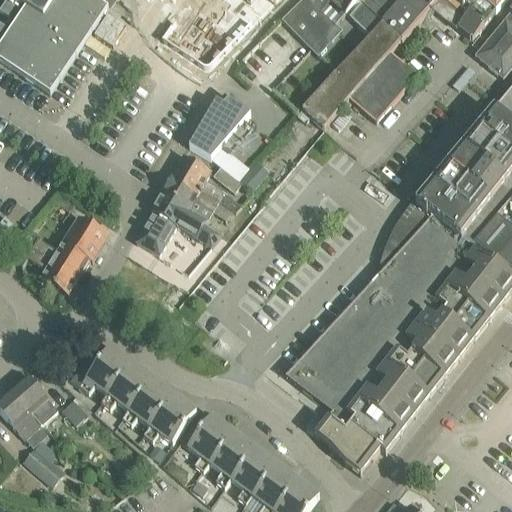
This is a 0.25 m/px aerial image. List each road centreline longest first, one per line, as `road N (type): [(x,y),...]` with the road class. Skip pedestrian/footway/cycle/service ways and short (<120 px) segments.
road 1 (residential): [(86,312),(229,66),(295,0)]
road 2 (residential): [(364,511),(263,407),(235,390),(175,377),(86,312)]
road 3 (residential): [(430,434),(511,330)]
